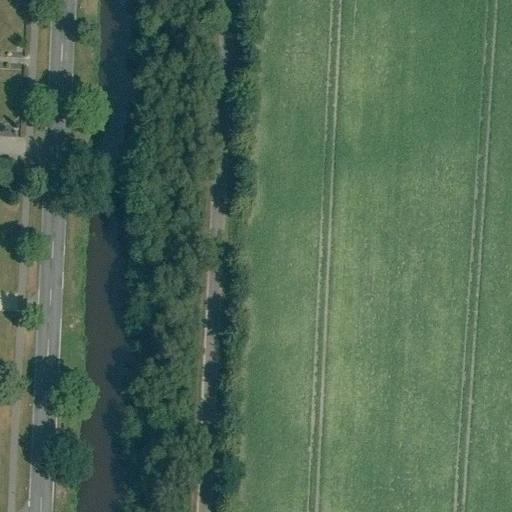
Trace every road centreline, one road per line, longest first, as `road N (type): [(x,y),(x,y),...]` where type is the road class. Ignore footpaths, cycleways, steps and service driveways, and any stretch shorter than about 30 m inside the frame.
road 1 (residential): [(193,511),(225,0)]
road 2 (tertiary): [(41,511),(66,0)]
